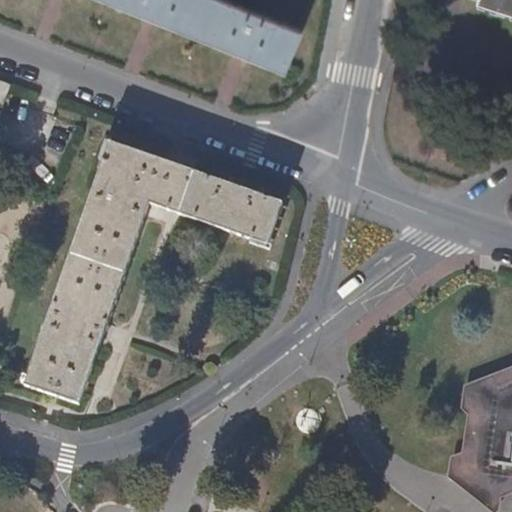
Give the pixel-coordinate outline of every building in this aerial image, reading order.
[(109,0),(154,18),(240,53),(286,71),(302,30),(227,0),(109,0)] [(511,0),(492,0),(488,12),(511,20),(511,0)] [(9,84),(0,81),(0,105),(1,106),(9,84)] [(269,245),(284,204),(110,142),(25,386),(79,405),(124,277),(151,203),(269,245)] [(511,367),(465,385),(460,408),(469,415),(464,449),(462,452),(459,454),(453,456),(448,477),(493,511),(497,511),(501,510),(501,499),(511,493),(511,367)]
